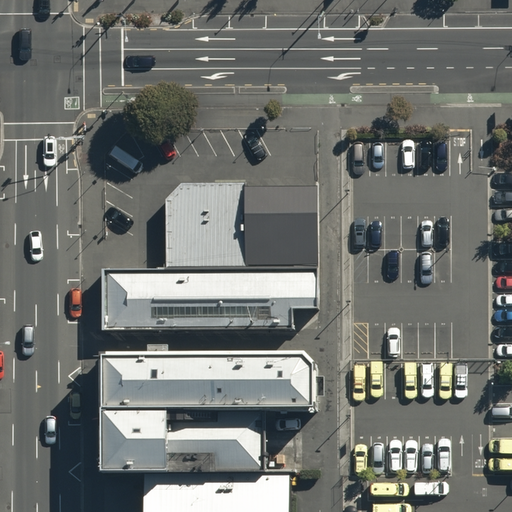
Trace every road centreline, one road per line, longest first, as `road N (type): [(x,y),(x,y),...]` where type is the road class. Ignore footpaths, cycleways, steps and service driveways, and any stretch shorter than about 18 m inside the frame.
road 1 (secondary): [(511,48),(34,51)]
road 2 (secondary): [(34,51),(36,511)]
